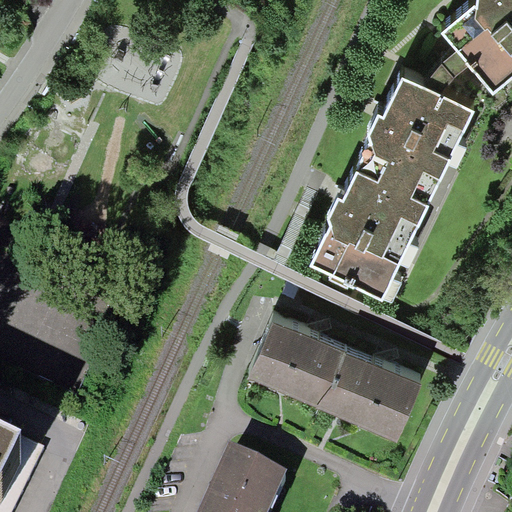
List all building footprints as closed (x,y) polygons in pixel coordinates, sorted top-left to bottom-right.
[(511,71),(511,0),(472,0),(448,22),(501,81),(511,71)] [(481,61),(465,42),(432,70),(458,83),(481,61)] [(405,57),(310,246),(383,282),(478,94),(405,57)] [(423,363),(278,302),(251,366),(396,427),(423,363)] [(0,501),(0,511),(18,511),(42,460),(22,452),(0,501)] [(272,511),(286,479),(231,452),(203,511),(272,511)] [(0,458),(0,496),(13,465),(0,458)]
